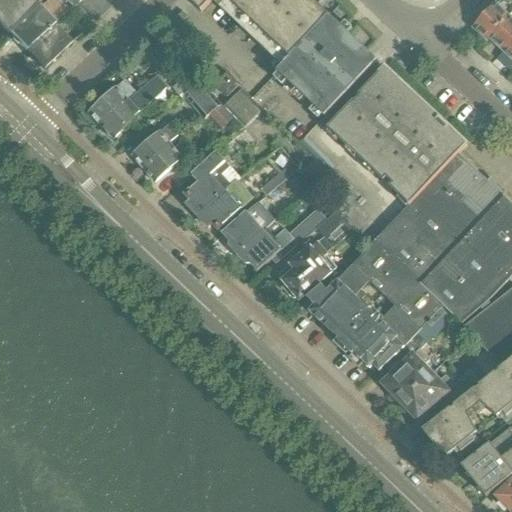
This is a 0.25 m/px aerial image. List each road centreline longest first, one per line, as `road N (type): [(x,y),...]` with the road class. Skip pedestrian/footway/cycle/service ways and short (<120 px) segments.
road 1 (secondary): [(418,511),(28,142)]
road 2 (residential): [(28,142),(167,0)]
road 3 (residential): [(511,125),(422,36)]
